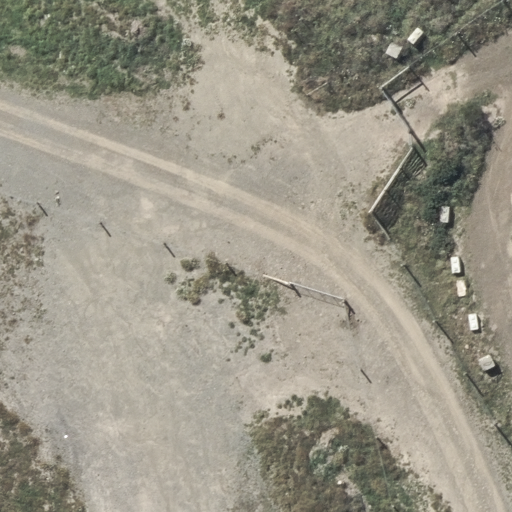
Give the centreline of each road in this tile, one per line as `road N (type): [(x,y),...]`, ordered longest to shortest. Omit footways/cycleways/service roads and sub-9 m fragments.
road 1 (track): [(0,174),(130,235),(266,345),(381,511)]
road 2 (track): [(36,186),(122,511)]
road 3 (track): [(356,171),(497,221),(511,214)]
